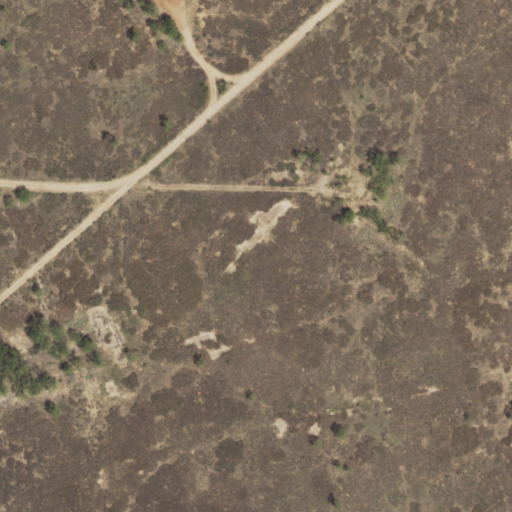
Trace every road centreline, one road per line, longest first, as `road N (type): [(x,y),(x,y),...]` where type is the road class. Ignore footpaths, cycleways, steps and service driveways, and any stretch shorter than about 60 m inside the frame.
road 1 (track): [(393,0),(402,178),(160,188),(0,338)]
road 2 (track): [(0,183),(160,188),(360,0)]
